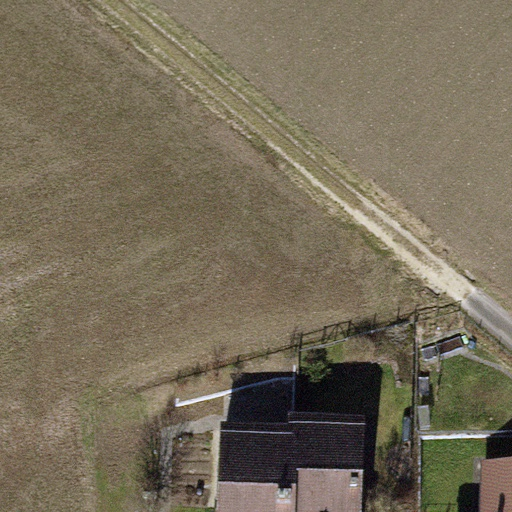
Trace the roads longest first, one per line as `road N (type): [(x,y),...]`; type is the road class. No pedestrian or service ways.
road 1 (track): [(347,195),(110,0)]
road 2 (residential): [(511,331),(347,195)]
